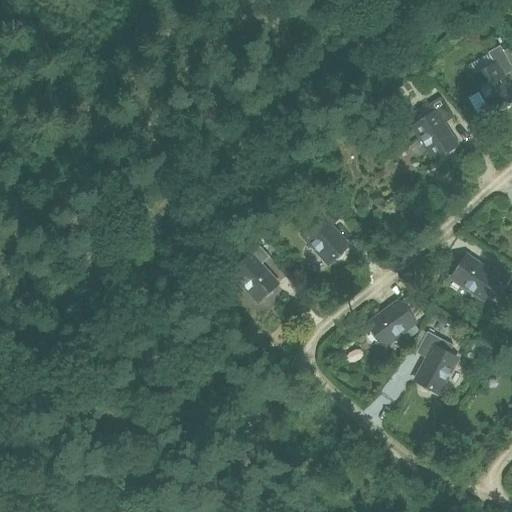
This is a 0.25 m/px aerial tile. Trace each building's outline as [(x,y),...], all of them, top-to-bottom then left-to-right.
[(511,99),(511,93),(495,64),(474,76),(493,110),(511,99)] [(456,146),(435,113),(414,126),(435,159),(456,146)] [(329,263),(347,246),(320,217),(302,234),(329,263)] [(258,301),(276,284),(250,255),(232,272),(258,301)] [(466,257),(452,277),(484,299),(498,279),(466,257)] [(414,321),(400,302),(368,325),(383,345),(414,321)] [(416,352),(428,358),(416,381),(438,393),(456,358),(448,354),(453,345),(427,331),(416,352)]
